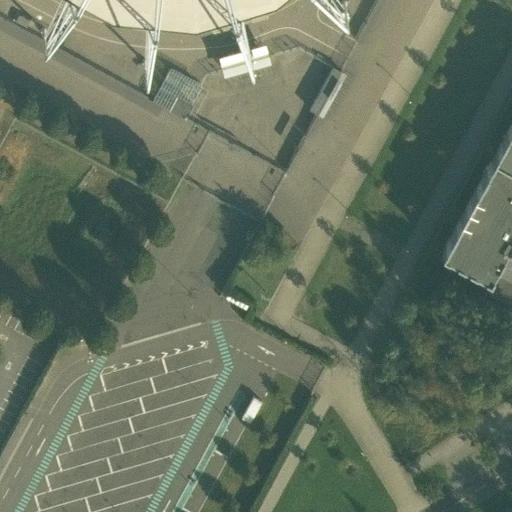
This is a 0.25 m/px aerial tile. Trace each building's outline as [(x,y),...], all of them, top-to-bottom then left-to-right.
[(57,0),(42,32),(46,34),(65,0),(145,0),(144,64),(147,64),(156,0),(193,4),(207,0),(227,0),(249,48),(252,55),(254,55),(251,48),(236,0),(341,0),(346,5),(348,3),(345,0),(57,0)] [(33,21),(22,15),(18,22),(29,28),(33,21)] [(249,48),(220,56),(224,69),(225,75),(272,62),(269,55),(267,43),(251,48),(254,55),(252,55),(249,48)] [(332,67),(309,109),(317,114),(340,72),(332,67)] [(192,102),(178,94),(170,108),(184,116),(192,102)] [(511,238),(511,125),(441,252),(489,280),(511,238)]
